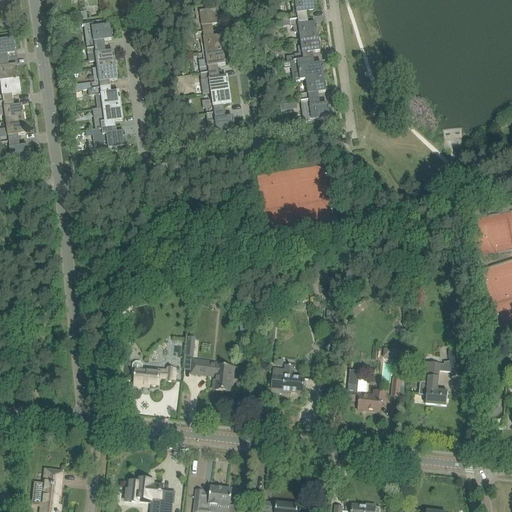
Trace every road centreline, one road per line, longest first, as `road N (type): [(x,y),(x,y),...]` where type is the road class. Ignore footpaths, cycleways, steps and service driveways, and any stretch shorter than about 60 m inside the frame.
road 1 (tertiary): [(485,466),(97,424)]
road 2 (residential): [(260,158),(357,150),(333,0)]
road 3 (residential): [(80,422),(59,187)]
road 4 (residential): [(59,187),(34,0)]
road 5 (residential): [(260,158),(247,0)]
road 6 (residential): [(139,177),(124,25)]
road 7 (residential): [(139,177),(260,158)]
